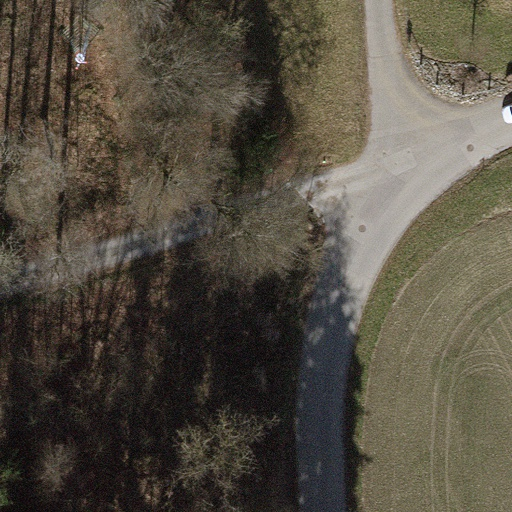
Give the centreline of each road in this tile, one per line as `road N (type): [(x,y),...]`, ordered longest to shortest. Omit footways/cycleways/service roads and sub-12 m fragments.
road 1 (track): [(0,279),(133,247),(316,188),(402,198)]
road 2 (residential): [(333,511),(339,297),(363,236),(402,198)]
road 3 (residential): [(402,198),(386,0)]
road 4 (residential): [(402,198),(468,147),(511,132)]
